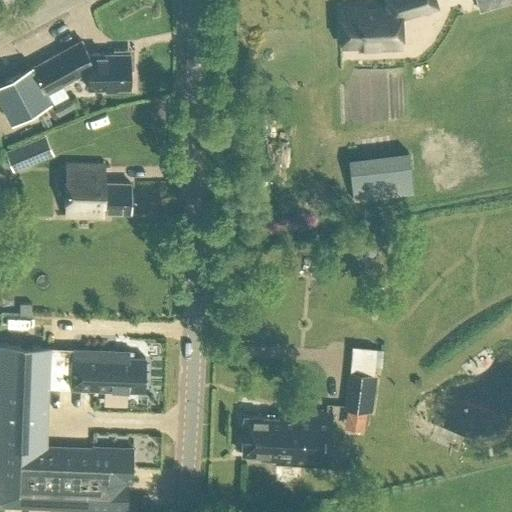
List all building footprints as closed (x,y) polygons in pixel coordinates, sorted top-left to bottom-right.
[(382,0),(383,1),(384,4),(384,6),(376,6),(375,6),(375,9),(361,10),(361,7),(339,8),(339,28),(340,46),(358,45),(358,49),(400,48),(399,40),(398,18),(398,17),(433,8),(430,0),(382,0)] [(261,10),(260,35),(317,37),(318,5),(294,4),(294,12),(261,10)] [(86,52),(79,39),(0,80),(0,104),(9,123),(37,109),(51,101),(46,90),(73,76),(86,70),(87,87),(128,86),(128,67),(132,67),(132,55),(126,48),(116,48),(115,52),(86,52)] [(14,169),(54,153),(46,133),(6,150),(14,169)] [(352,201),(412,194),(406,150),(346,157),(352,201)] [(103,215),(128,214),(129,181),(104,180),(104,162),(67,161),(66,214),(103,215)] [(372,230),(361,242),(372,252),(383,241),(372,230)] [(32,324),(32,314),(2,313),(1,323),(32,324)] [(46,447),(46,442),(46,440),(47,428),(48,386),(99,388),(100,388),(140,390),(143,390),(144,356),(129,356),(129,350),(95,349),(87,348),(73,348),(72,352),(51,352),(51,347),(0,345),(0,503),(90,508),(89,511),(115,511),(125,511),(127,479),(131,479),(132,446),(122,446),(103,445),(97,444),(91,444),(91,449),(46,447)] [(349,370),(344,407),(371,411),(376,374),(349,370)] [(327,464),(330,409),(282,406),(276,416),(242,415),(240,453),(272,455),(271,461),(327,464)]
